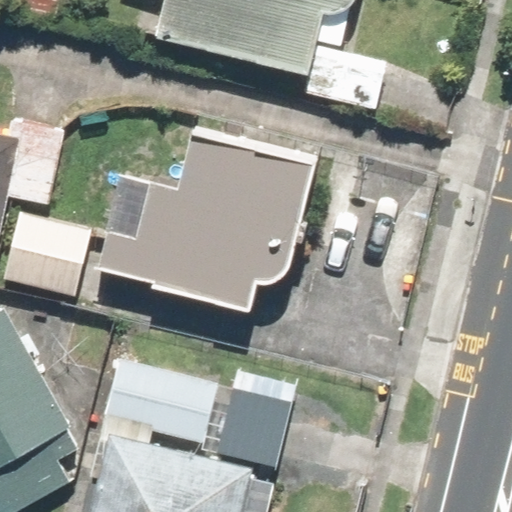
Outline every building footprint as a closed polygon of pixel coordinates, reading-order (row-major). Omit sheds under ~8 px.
[(350,46),(361,0),(168,0),(161,29),(316,68),(311,89),(379,107),(391,57),(350,46)] [(266,267),(282,271),(302,258),(328,163),(202,127),(185,185),(159,178),(146,227),(122,220),(112,256),(258,298),(266,267)] [(0,244),(3,245),(14,185),(53,192),(59,159),(21,152),(24,132),(0,128),(0,244)] [(104,224),(23,210),(12,272),(94,286),(104,224)] [(0,483),(17,511),(26,511),(76,483),(61,458),(93,439),(10,298),(0,303),(0,483)] [(227,379),(123,355),(109,413),(213,437),(227,379)] [(276,511),(287,478),(120,427),(94,511),(276,511)]
